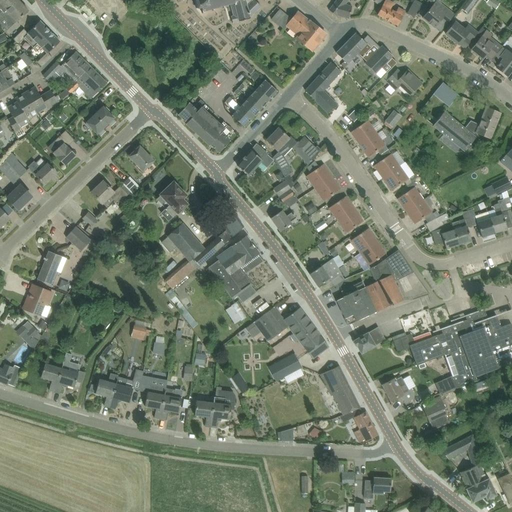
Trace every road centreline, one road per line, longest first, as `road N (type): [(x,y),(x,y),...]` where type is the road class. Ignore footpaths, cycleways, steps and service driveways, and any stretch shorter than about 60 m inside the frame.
road 1 (residential): [(396,445),(352,454),(178,441),(0,392)]
road 2 (residential): [(287,97),(339,149),(419,256),(451,264),(511,245)]
road 3 (residential): [(151,110),(0,250)]
road 4 (tertiary): [(335,336),(216,175)]
road 5 (residential): [(511,99),(458,64),(368,24),(342,34)]
road 6 (tertiary): [(151,110),(43,0)]
road 7 (tertiary): [(396,445),(335,336)]
